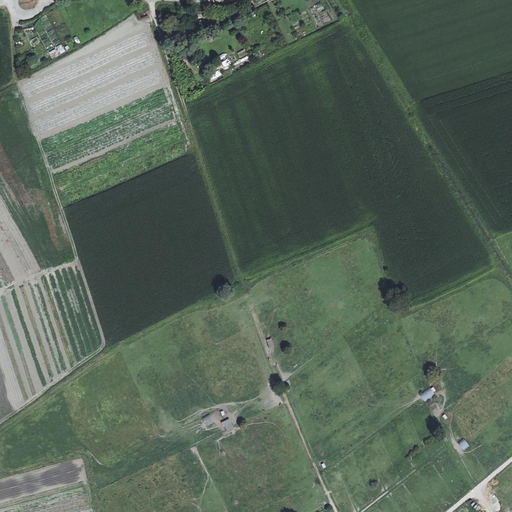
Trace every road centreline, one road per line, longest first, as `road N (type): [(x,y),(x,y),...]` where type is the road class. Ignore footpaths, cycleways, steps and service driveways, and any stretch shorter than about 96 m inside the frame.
road 1 (track): [(152,0),(240,277)]
road 2 (track): [(334,511),(266,349)]
